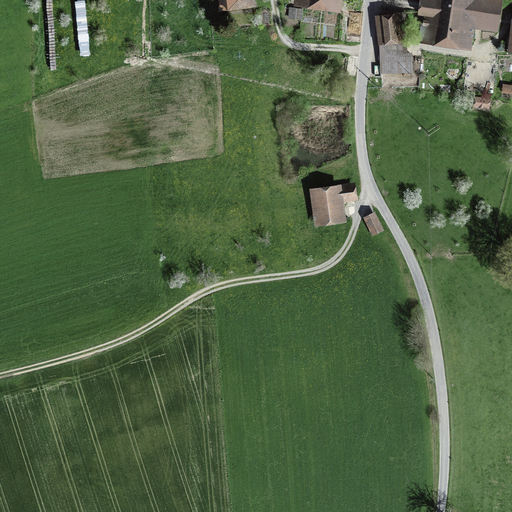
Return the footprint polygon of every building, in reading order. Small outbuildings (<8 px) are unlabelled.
[(90,55),(87,0),(76,0),(79,55),(90,55)] [(433,0),(433,3),(421,2),(420,11),(432,13),(430,25),(423,24),(421,38),(470,45),(472,32),(474,33),(475,27),(496,30),(500,0),(433,0)] [(301,9),(290,8),(289,17),(300,19),(301,9)] [(404,15),(381,18),(384,40),(380,41),(381,72),(411,72),(410,53),(406,53),(406,37),(407,37),(404,15)] [(488,100),(477,98),(476,106),(488,107),(488,100)] [(338,188),(313,191),(317,221),(342,218),(338,188)] [(374,214),(365,218),(373,233),(381,229),(374,214)]
